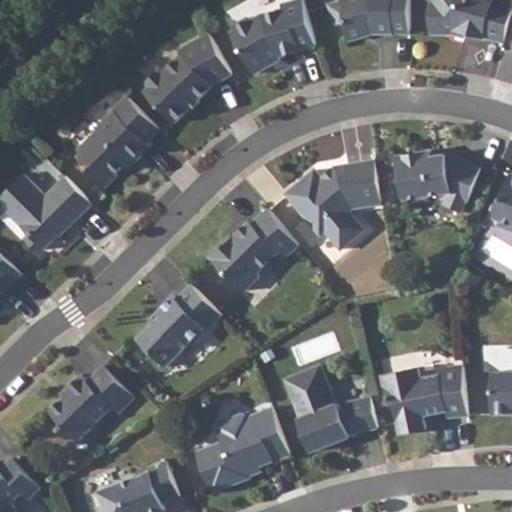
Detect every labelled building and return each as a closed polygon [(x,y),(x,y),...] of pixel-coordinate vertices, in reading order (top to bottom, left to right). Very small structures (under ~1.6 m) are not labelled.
[(318,46),(304,0),(297,0),(283,4),(284,8),(263,14),(256,18),(250,16),(237,24),(235,30),(232,32),(256,73),(273,64),(274,60),(281,56),(318,46)] [(411,0),(342,0),(343,0),(330,4),(336,24),(345,22),(350,40),(376,33),(411,33),(411,0)] [(435,0),(436,1),(432,1),(432,34),(455,34),(457,29),(467,32),(466,33),(485,38),(485,37),(506,42),(511,18),(511,8),(494,3),(495,0),(435,0)] [(215,85),(234,74),(211,32),(181,50),(183,55),(166,71),(159,72),(150,81),(150,88),(146,91),(177,123),(193,107),(191,105),(198,98),(200,100),(215,85)] [(162,129),(129,95),(115,110),(116,111),(98,128),(100,130),(80,150),(96,165),(89,171),(106,188),(119,175),(117,173),(126,164),(134,156),(141,156),(152,146),(148,142),(162,129)] [(432,151),(398,156),(405,199),(445,193),(448,198),(445,204),(463,211),(467,202),(469,203),(482,168),(447,154),(433,156),(432,151)] [(384,203),(377,160),(336,166),(337,172),(326,181),(317,170),(288,194),(316,228),(321,223),(342,250),(367,230),(351,211),(355,208),(384,203)] [(62,236),(95,203),(68,175),(48,195),(26,174),(0,199),(0,202),(31,233),(26,238),(38,250),(45,250),(61,235),(62,236)] [(511,174),(496,216),(499,224),(511,229),(511,174)] [(275,248),(292,234),(271,208),(253,222),(252,220),(227,241),(221,241),(208,251),(225,271),(224,277),(233,289),(240,290),(257,276),(257,270),(279,253),(275,248)] [(24,273),(0,249),(0,294),(2,292),(4,294),(24,273)] [(224,314),(193,284),(178,299),(176,296),(159,311),(162,314),(139,338),(167,366),(191,343),(193,345),(224,314)] [(136,396),(105,365),(89,381),(82,374),(69,387),(72,390),(51,410),(65,423),(61,428),(76,444),(113,407),(120,413),(136,396)] [(419,366),(399,371),(402,382),(387,386),(391,404),(397,408),(403,434),(428,428),(425,415),(449,410),(450,416),(470,414),(465,365),(448,366),(442,374),(422,378),(419,366)] [(380,427),(374,397),(351,402),(352,409),(343,411),(340,404),(338,404),(323,366),(288,379),(303,418),(301,419),(313,451),(352,436),(352,434),(380,427)] [(511,371),(493,372),(494,414),(511,413),(511,371)] [(293,454),(275,407),(252,416),(245,413),(222,422),(219,428),(224,441),(198,452),(213,490),(214,489),(215,491),(252,477),(252,475),(253,474),(251,470),(293,454)] [(0,466),(0,511),(19,511),(13,502),(23,492),(30,498),(42,486),(13,457),(2,468),(0,466)] [(99,492),(106,511),(157,511),(168,508),(165,502),(182,495),(168,460),(150,467),(152,471),(99,492)]
